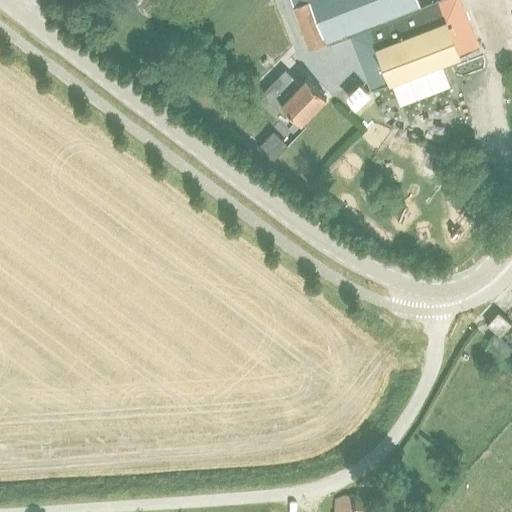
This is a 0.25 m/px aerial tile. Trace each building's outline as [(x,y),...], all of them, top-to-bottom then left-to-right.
[(291,0),(293,5),(305,0),(308,0),(325,42),(326,45),(350,35),(419,8),(415,0),(291,0)] [(308,0),(305,0),(293,5),(310,48),(310,47),(325,42),(308,0)] [(440,0),(419,8),(350,35),(370,88),(391,80),(399,102),(450,83),(442,61),(477,47),(459,0),(440,0)] [(287,110),(300,122),(326,96),(306,77),(300,84),(285,69),(262,92),(284,113),(287,110)] [(359,85),(343,100),(354,112),(370,97),(359,85)] [(499,336),(510,322),(498,311),(486,324),(499,336)] [(383,511),(384,495),(344,493),(335,501),(334,511),(332,511),(383,511)]
